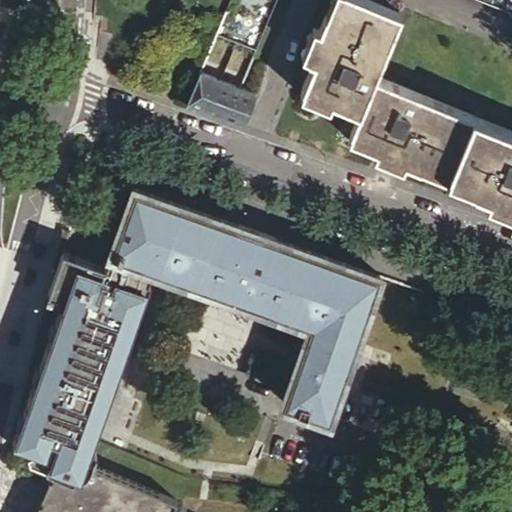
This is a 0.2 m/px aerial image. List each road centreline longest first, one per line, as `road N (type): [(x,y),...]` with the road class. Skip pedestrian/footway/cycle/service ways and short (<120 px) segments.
road 1 (residential): [(511,250),(61,94)]
road 2 (tertiary): [(0,262),(21,242),(61,94)]
